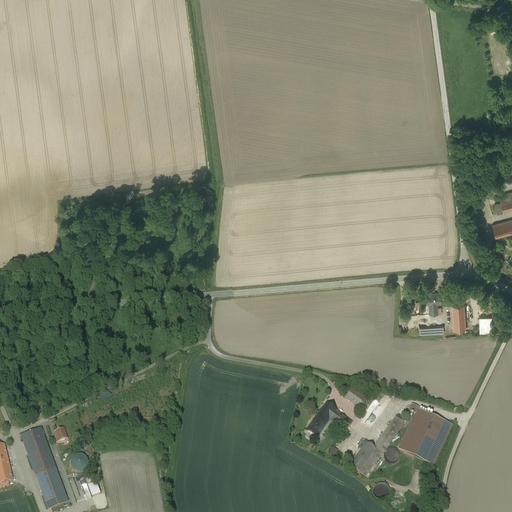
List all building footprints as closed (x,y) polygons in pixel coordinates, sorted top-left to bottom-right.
[(511,191),(498,195),(500,202),(494,204),(497,214),(511,210),(511,191)] [(511,219),(492,224),(495,236),(511,231),(511,219)] [(439,293),(427,294),(428,304),(429,304),(430,314),(437,314),(436,304),(440,303),(439,293)] [(464,305),(452,306),(453,331),(465,330),(464,305)] [(443,326),(419,328),(419,335),(443,333),(443,326)] [(365,413),(372,403),(351,388),(344,398),(365,413)] [(318,416),(327,423),(329,421),(345,432),(352,424),(336,412),(337,411),(327,404),(318,416)] [(412,405),(409,412),(415,415),(418,410),(419,409),(412,405)] [(418,410),(415,415),(399,450),(433,466),(452,426),(418,410)] [(316,439),(327,423),(318,416),(306,431),(316,439)] [(374,448),(366,443),(350,466),(366,477),(404,424),(396,418),(374,448)] [(41,430),(21,437),(48,510),(68,503),(41,430)] [(63,430),(55,433),(57,438),(55,439),(56,443),(58,442),(59,443),(67,439),(63,430)] [(0,446),(0,484),(13,482),(4,445),(0,446)] [(335,457),(340,451),(336,448),(331,453),(335,457)] [(396,450),(394,449),(391,448),(389,449),(387,451),(385,453),(385,455),(385,457),(385,458),(387,460),(388,461),(390,462),(393,462),(395,461),(397,460),(398,458),(398,455),(398,453),(397,452),(396,450)] [(83,456),(81,455),(79,455),(76,456),(74,456),(73,458),(72,461),(71,464),(73,468),(75,470),(77,470),(79,471),(83,470),(85,469),(87,466),(88,463),(87,460),(86,457),(83,456)] [(95,497),(104,494),(99,483),(90,486),(95,497)]
